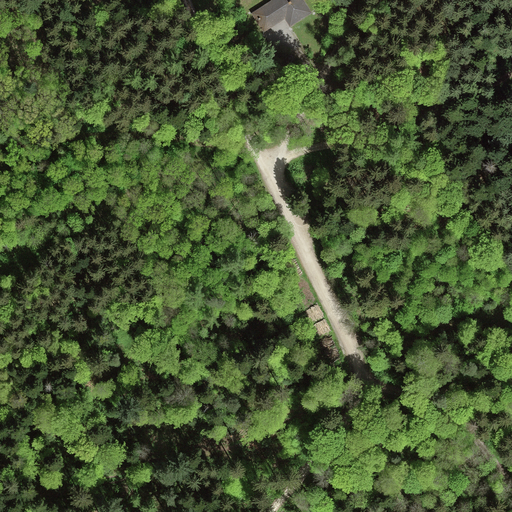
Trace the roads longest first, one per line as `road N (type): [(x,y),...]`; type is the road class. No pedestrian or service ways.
road 1 (track): [(266,162),(350,143),(442,102),(511,55)]
road 2 (track): [(266,162),(111,135),(0,144)]
road 3 (track): [(359,381),(408,394),(469,432),(511,487)]
road 4 (track): [(266,162),(247,139),(185,0)]
